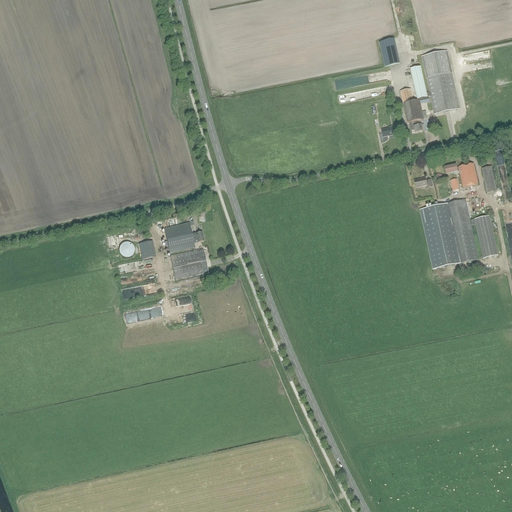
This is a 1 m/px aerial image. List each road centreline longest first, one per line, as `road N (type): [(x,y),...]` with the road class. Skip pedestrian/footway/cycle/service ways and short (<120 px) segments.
road 1 (primary): [(367,511),(300,376),(228,183)]
road 2 (unclassified): [(228,183),(285,181),(511,132)]
road 3 (unclassified): [(0,244),(185,204),(228,183)]
road 4 (primary): [(228,183),(178,0)]
